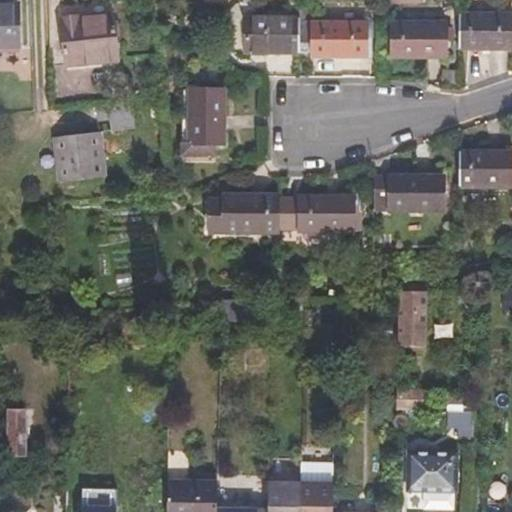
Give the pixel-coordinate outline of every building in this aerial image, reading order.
[(0,10),(0,50),(16,49),(13,10),(0,10)] [(61,19),(63,64),(114,59),(111,16),(61,19)] [(511,20),(462,21),(461,54),(511,54),(511,20)] [(245,23),(245,59),(301,59),(300,57),(301,30),(301,23),(245,23)] [(301,30),(300,57),(316,57),(316,64),(370,65),(370,30),(301,30)] [(393,32),(392,64),(445,64),(445,32),(393,32)] [(185,89),(186,153),(211,153),(211,143),(226,144),(225,88),(185,89)] [(110,100),(113,132),(137,129),(133,96),(110,100)] [(58,140),(64,182),(106,175),(101,134),(58,140)] [(511,160),(459,160),(458,194),(511,194),(511,165),(511,160)] [(387,213),(387,215),(442,216),(442,183),(388,183),(388,185),(372,185),(372,213),(387,213)] [(215,204),(213,240),(266,241),(267,206),(215,204)] [(294,238),(293,242),(351,243),(352,206),(294,204),(294,207),(278,207),(277,238),(294,238)] [(450,279),(449,288),(456,289),(493,289),(493,280),(450,279)] [(400,287),(400,353),(416,353),(427,353),(428,287),(400,287)] [(456,289),(456,306),(493,307),(493,289),(456,289)] [(400,353),(400,375),(416,375),(416,353),(400,353)] [(399,389),(399,411),(420,411),(421,390),(399,389)] [(449,397),(449,412),(464,412),(464,397),(449,397)] [(15,410),(14,456),(30,456),(30,410),(15,410)] [(449,412),(449,426),(473,427),(473,412),(464,412),(449,412)] [(409,451),(408,487),(423,488),(423,508),(452,508),(453,488),(458,487),(457,452),(409,451)] [(172,482),(171,511),(220,511),(221,510),(221,483),(172,482)] [(272,484),(271,511),(303,511),(304,485),(272,484)] [(304,485),(303,511),(335,511),(336,485),(304,485)]
